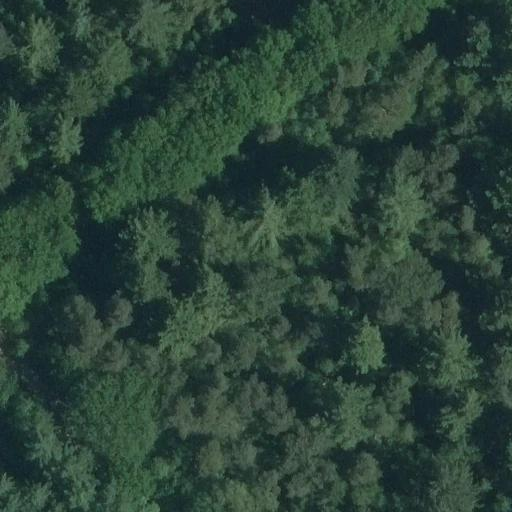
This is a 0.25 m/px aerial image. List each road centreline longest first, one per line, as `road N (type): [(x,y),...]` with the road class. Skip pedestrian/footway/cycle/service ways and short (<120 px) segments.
road 1 (track): [(0,271),(397,0)]
road 2 (track): [(163,511),(0,354)]
